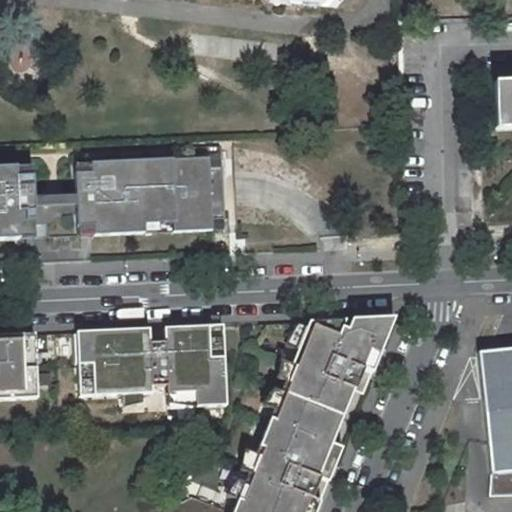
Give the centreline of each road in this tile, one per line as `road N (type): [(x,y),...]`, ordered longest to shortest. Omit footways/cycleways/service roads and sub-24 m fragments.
road 1 (residential): [(448,281),(0,300)]
road 2 (unknown): [(10,0),(348,29),(366,24),(373,0)]
road 3 (unknown): [(448,281),(442,169),(451,53),(466,40),(511,38)]
road 4 (unclassified): [(356,511),(448,281)]
